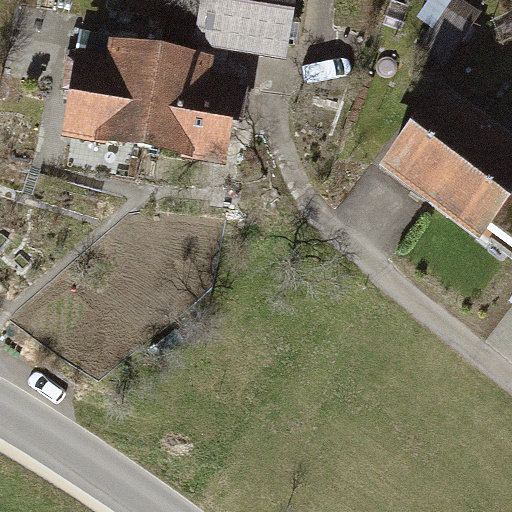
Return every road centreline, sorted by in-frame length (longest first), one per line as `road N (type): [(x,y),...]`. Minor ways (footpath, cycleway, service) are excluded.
road 1 (residential): [(511,378),(342,247)]
road 2 (tertiary): [(0,407),(159,511)]
